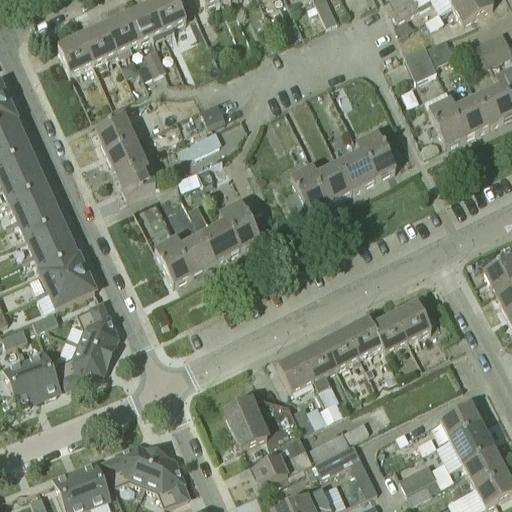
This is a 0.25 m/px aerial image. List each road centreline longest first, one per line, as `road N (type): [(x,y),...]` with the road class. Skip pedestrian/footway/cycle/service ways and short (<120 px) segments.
road 1 (residential): [(169,386),(3,33)]
road 2 (residential): [(169,386),(449,250)]
road 3 (unclassified): [(0,458),(169,386)]
road 4 (residential): [(511,377),(449,250)]
road 5 (unclassified): [(222,511),(169,386)]
